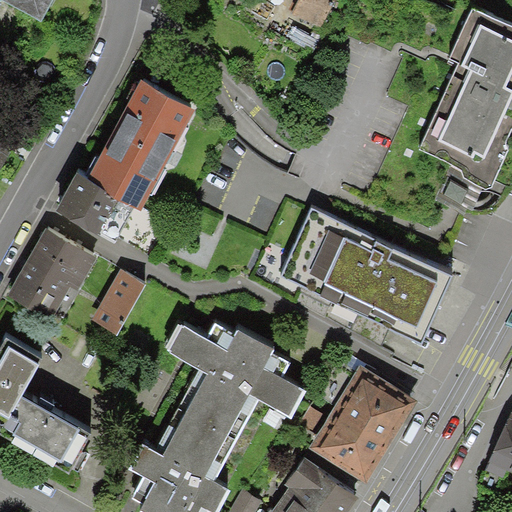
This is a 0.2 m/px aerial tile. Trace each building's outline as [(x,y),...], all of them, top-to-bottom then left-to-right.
[(57,0),(0,0),(0,7),(41,30),(57,0)] [(305,0),(300,12),(324,25),(337,0),(305,0)] [(511,0),(494,0),(489,11),(511,19),(511,0)] [(511,180),(511,22),(473,7),(449,59),(459,62),(418,150),(406,176),(469,208),(487,207),(506,194),(511,180)] [(199,106),(142,75),(87,174),(78,170),(58,206),(114,237),(132,206),(140,211),(199,106)] [(0,171),(12,153),(0,145),(0,171)] [(456,269),(306,205),(273,285),(412,363),(456,269)] [(95,259),(46,231),(10,295),(51,318),(67,290),(75,294),(95,259)] [(144,284),(119,271),(91,323),(116,336),(144,284)] [(182,315),(167,342),(204,362),(182,403),(237,432),(258,393),(291,411),(307,383),(283,371),(290,358),(270,347),(274,340),(235,319),(233,324),(216,314),(208,329),(182,315)] [(43,350),(5,328),(0,337),(0,423),(68,462),(89,424),(23,386),(43,350)] [(416,396),(358,361),(312,435),(370,471),(416,396)] [(511,403),(489,454),(511,464),(511,403)] [(232,435),(182,407),(161,446),(144,437),(131,460),(153,472),(137,501),(156,511),(195,511),(202,500),(216,507),(230,482),(212,472),(232,435)] [(346,511),(361,490),(306,452),(286,480),(292,484),(272,511),(346,511)] [(254,511),(262,500),(243,488),(227,511),(254,511)]
